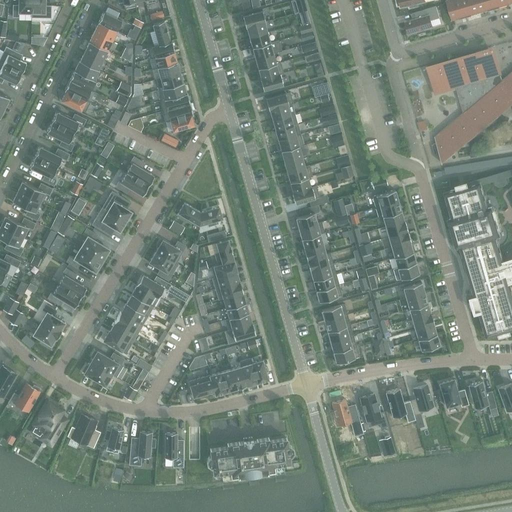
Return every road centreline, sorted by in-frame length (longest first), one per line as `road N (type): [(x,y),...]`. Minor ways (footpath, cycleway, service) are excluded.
road 1 (residential): [(342,0),(388,154),(421,178),(473,360)]
road 2 (residential): [(54,377),(205,128),(229,112)]
road 3 (unclassified): [(306,385),(229,112)]
road 4 (residential): [(54,377),(106,403),(169,413),(306,385)]
road 5 (residential): [(0,193),(95,0)]
road 6 (residential): [(382,0),(400,52),(511,21)]
road 7 (residential): [(306,385),(473,360)]
road 8 (residential): [(69,0),(0,143)]
road 9 (unclassified): [(341,511),(306,385)]
